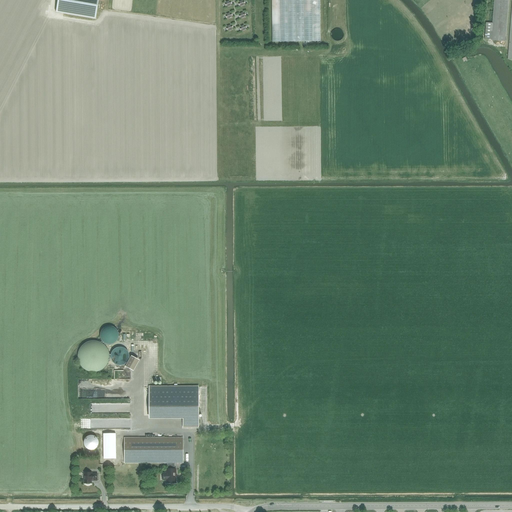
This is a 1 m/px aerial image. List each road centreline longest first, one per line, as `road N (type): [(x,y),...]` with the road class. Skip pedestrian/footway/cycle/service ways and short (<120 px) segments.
road 1 (unclassified): [(243,511),(0,507)]
road 2 (unknown): [(190,506),(188,440),(139,427),(144,359)]
road 3 (tertiary): [(341,506),(471,506)]
